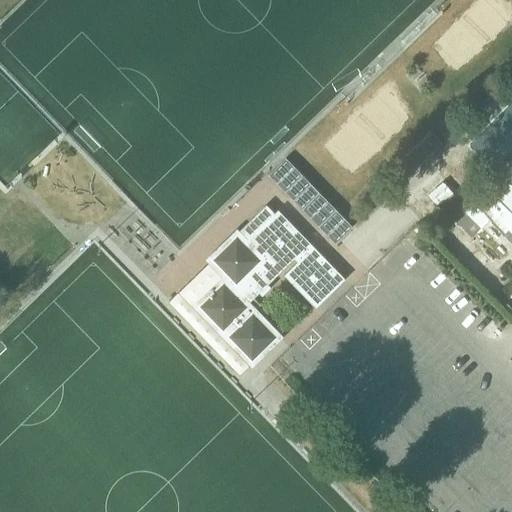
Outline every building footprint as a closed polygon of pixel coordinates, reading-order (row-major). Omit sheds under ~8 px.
[(511,102),(470,145),(493,168),(511,149),(511,102)] [(334,243),(352,226),(285,158),(267,174),(334,243)] [(511,161),(471,202),(511,244),(511,161)] [(443,182),(413,208),(428,225),(458,199),(443,182)] [(274,214),(265,205),(236,234),(208,260),(209,260),(180,289),(196,306),(251,364),(278,338),(245,304),(248,301),(250,302),(281,272),(280,271),(293,258),(297,262),(283,275),(315,307),(344,279),(278,210),(274,214)] [(480,228),(462,210),(454,219),(471,236),(480,228)]
